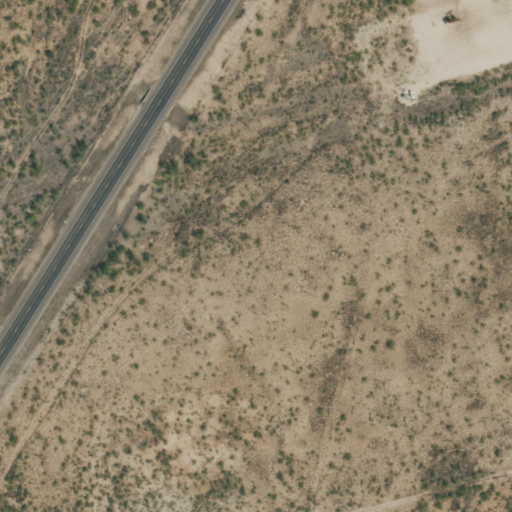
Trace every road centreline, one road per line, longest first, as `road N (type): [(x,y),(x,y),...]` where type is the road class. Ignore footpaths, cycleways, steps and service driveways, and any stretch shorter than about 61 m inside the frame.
road 1 (track): [(0,201),(109,187),(511,65)]
road 2 (primary): [(0,360),(225,0)]
